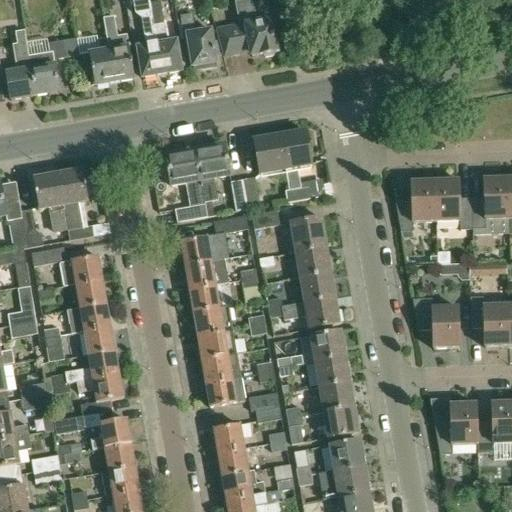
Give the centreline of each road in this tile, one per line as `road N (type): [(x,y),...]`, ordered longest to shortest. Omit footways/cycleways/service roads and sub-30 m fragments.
road 1 (residential): [(183,511),(116,131)]
road 2 (tertiary): [(116,131),(342,92)]
road 3 (residential): [(393,381),(355,157)]
road 4 (tertiary): [(342,92),(511,63)]
road 5 (residential): [(355,157),(511,152)]
road 6 (residential): [(415,511),(393,381)]
